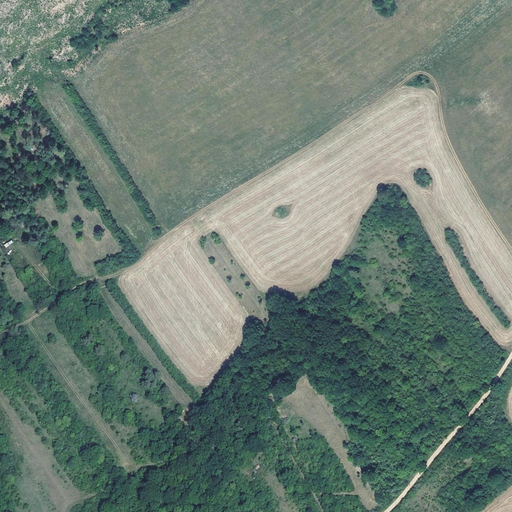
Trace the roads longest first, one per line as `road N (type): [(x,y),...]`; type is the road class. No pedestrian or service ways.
road 1 (track): [(0,333),(78,285),(131,264),(424,73),(451,150),(511,249)]
road 2 (track): [(511,351),(387,511)]
